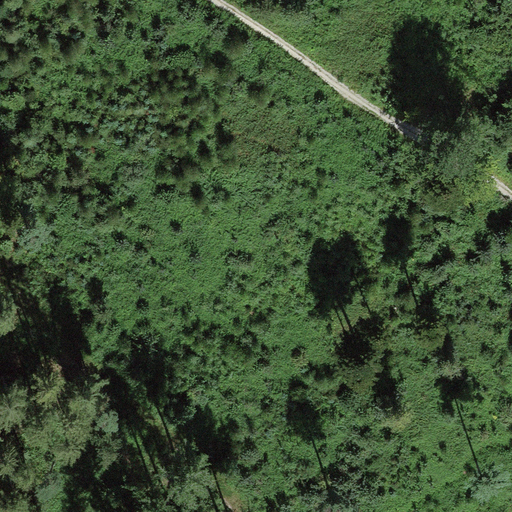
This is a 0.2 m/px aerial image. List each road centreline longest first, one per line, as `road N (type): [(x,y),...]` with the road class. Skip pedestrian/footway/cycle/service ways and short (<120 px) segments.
road 1 (track): [(211,511),(89,377),(40,262),(0,221)]
road 2 (track): [(511,200),(224,0)]
